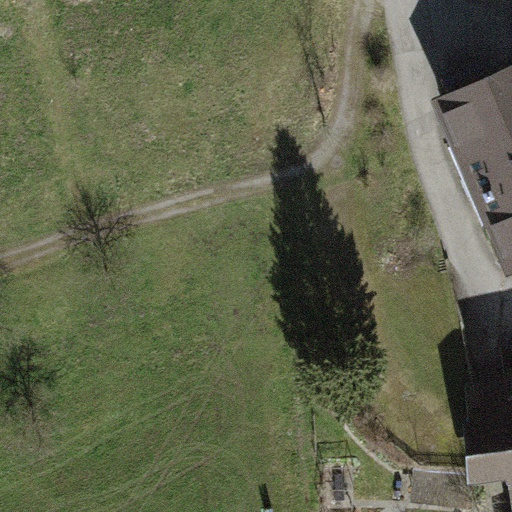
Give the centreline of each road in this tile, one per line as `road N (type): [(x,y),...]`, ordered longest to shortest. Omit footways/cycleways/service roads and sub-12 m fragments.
road 1 (track): [(363,0),(335,163),(354,284),(393,406)]
road 2 (track): [(335,163),(0,262)]
road 3 (track): [(93,233),(40,0)]
